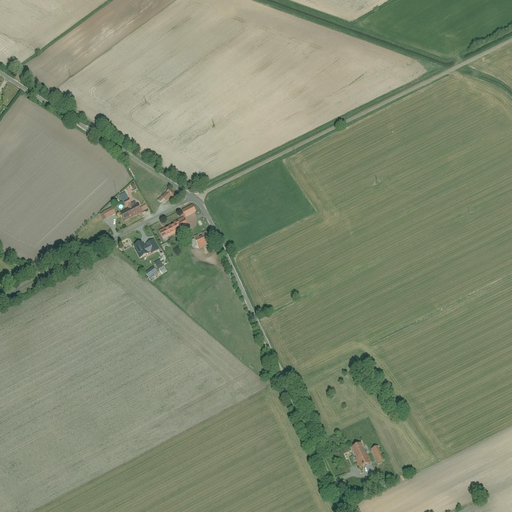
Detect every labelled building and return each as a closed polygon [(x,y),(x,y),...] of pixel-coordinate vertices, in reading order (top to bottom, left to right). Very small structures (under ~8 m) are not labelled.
[(170,192),(159,203),(161,206),(165,202),(167,203),(172,198),(174,200),(179,195),(172,189),(170,192)] [(123,201),(129,210),(122,214),(127,223),(150,210),(146,202),(136,207),(130,197),(123,201)] [(184,212),(187,218),(197,212),(194,207),(184,212)] [(104,213),(107,219),(117,214),(114,208),(104,213)] [(186,220),(161,233),(165,241),(191,229),(186,220)] [(207,233),(196,239),(201,249),(213,243),(207,233)] [(159,250),(154,240),(147,244),(148,246),(145,247),(148,253),(151,251),(152,254),(159,250)] [(136,250),(140,259),(149,254),(148,253),(145,247),(144,245),(143,246),(141,242),(135,246),(137,250),(136,250)] [(164,265),(157,268),(162,276),(168,273),(164,265)] [(363,443),(351,448),(359,468),(371,463),(363,443)] [(382,446),(372,450),(379,464),(388,460),(382,446)]
